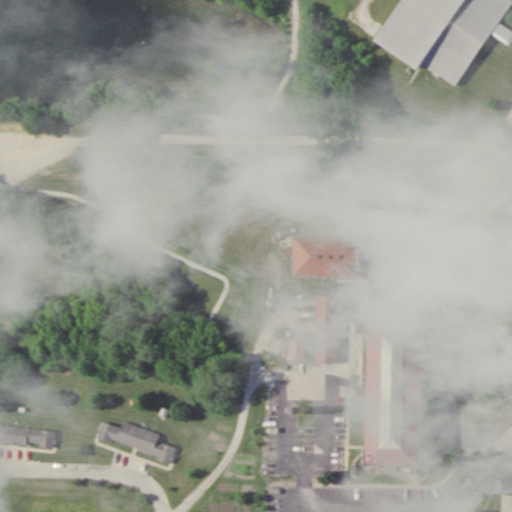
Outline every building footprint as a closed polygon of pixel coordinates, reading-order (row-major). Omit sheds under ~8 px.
[(376,38),(402,0),(511,0),(511,3),(500,22),(511,30),(511,38),(509,42),(492,31),(456,84),(423,62),(419,68),(376,38)] [(362,228),(362,218),(340,218),(340,228),(362,228)] [(295,276),(296,234),(363,235),(362,276),(295,276)] [(317,361),(338,362),(339,296),(318,296),(317,361)] [(369,464),(424,465),(428,318),(373,317),(369,464)] [(101,431),(106,415),(124,421),(126,414),(166,426),(163,434),(177,439),(171,456),(156,451),(158,446),(117,432),(116,435),(101,431)] [(0,417),(0,435),(54,441),(55,423),(0,417)]
